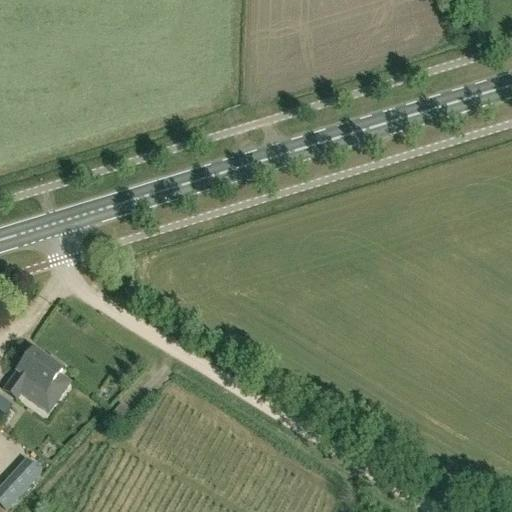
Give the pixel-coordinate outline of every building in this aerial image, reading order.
[(32,353),(3,394),(16,403),(29,385),(46,397),(42,402),(55,411),(71,390),(57,380),(62,374),(60,372),(63,369),(50,360),(48,364),(32,353)] [(0,397),(0,425),(13,407),(0,397)] [(130,418),(120,409),(108,423),(119,431),(130,418)] [(3,495),(0,492),(0,506),(5,511),(39,475),(30,466),(3,495)] [(58,481),(50,490),(63,502),(71,494),(58,481)]
